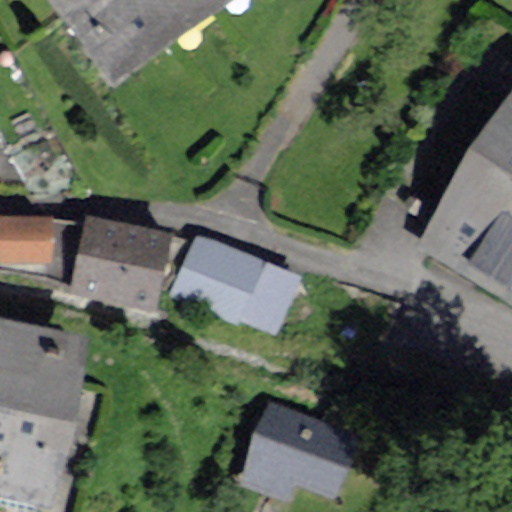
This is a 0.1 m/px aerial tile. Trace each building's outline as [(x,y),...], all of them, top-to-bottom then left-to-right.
[(216,0),(55,0),(113,77),(216,0)] [(511,98),(424,233),(511,290),(511,98)] [(178,233),(87,212),(70,288),(160,309),(178,233)] [(59,216),(0,215),(0,260),(58,262),(59,216)] [(301,274),(197,236),(176,295),(279,333),(301,274)] [(0,491),(56,502),(88,333),(0,316),(0,491)] [(339,503),(361,439),(268,407),(241,485),(293,502),(298,488),(339,503)]
